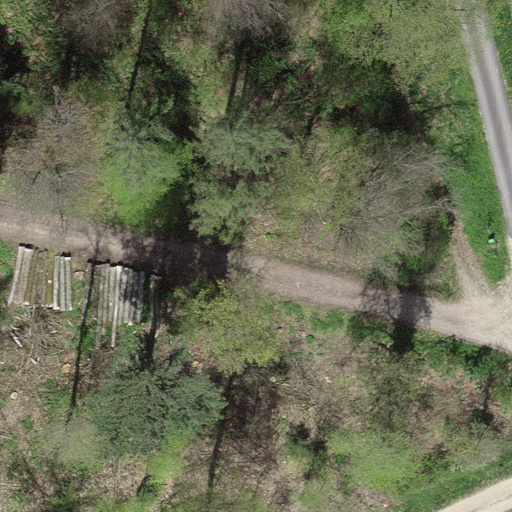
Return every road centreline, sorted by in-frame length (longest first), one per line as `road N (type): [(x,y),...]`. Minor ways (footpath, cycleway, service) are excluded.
road 1 (track): [(0,221),(293,281),(511,342)]
road 2 (track): [(364,0),(486,338)]
road 3 (track): [(461,0),(511,185)]
